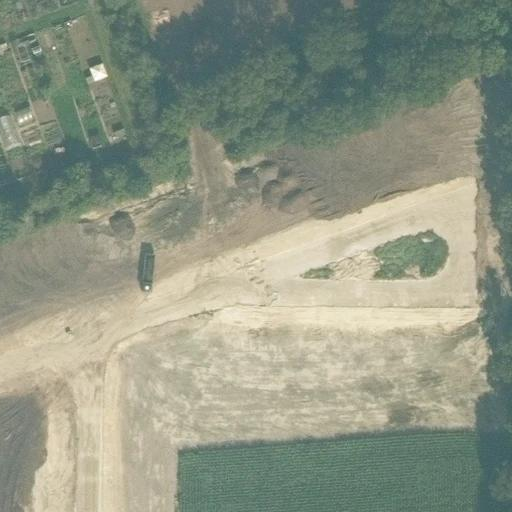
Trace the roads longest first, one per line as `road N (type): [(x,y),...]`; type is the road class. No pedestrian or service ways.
road 1 (residential): [(242,284),(268,263),(461,195),(461,300),(266,295)]
road 2 (track): [(0,200),(140,144),(93,0)]
road 3 (residential): [(92,511),(91,338)]
road 4 (residential): [(242,284),(91,338)]
